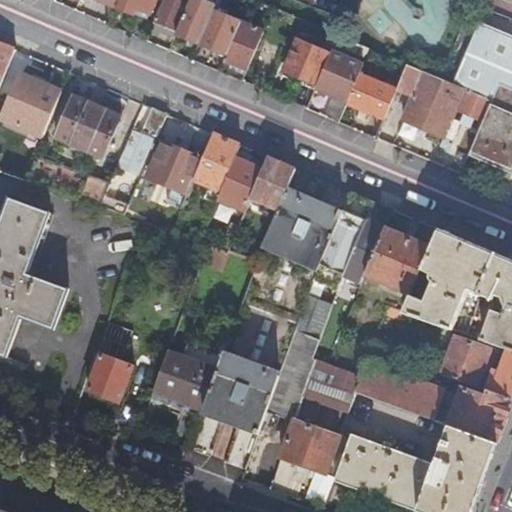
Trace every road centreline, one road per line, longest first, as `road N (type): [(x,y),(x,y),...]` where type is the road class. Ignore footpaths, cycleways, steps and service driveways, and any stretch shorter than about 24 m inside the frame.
road 1 (residential): [(0,3),(511,224)]
road 2 (tertiary): [(0,425),(236,511)]
